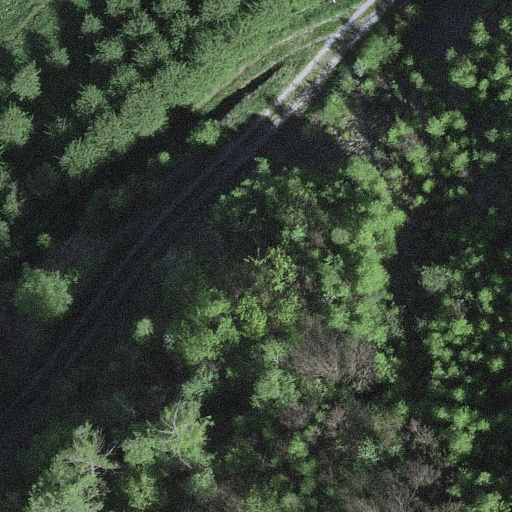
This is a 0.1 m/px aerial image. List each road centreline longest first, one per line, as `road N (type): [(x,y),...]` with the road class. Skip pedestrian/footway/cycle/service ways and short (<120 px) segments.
road 1 (track): [(0,405),(379,0)]
road 2 (track): [(0,269),(90,183),(299,38),(355,23)]
